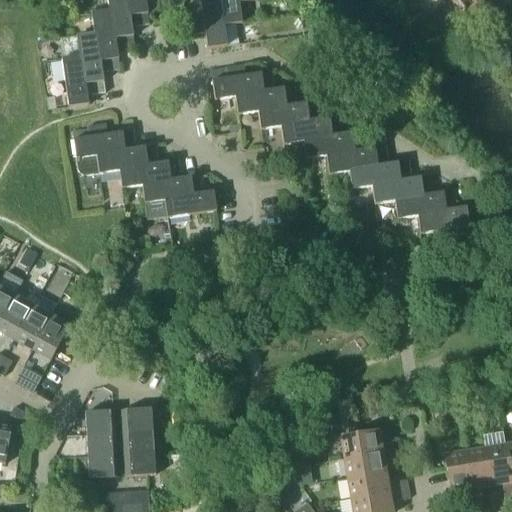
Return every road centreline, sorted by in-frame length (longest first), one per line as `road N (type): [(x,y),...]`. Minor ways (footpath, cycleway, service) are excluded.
road 1 (residential): [(178,79),(184,67),(260,55),(450,178)]
road 2 (residential): [(252,250),(307,245),(402,291),(511,276)]
road 3 (residential): [(84,368),(139,267),(252,250)]
road 4 (residential): [(252,250),(233,166),(184,124)]
